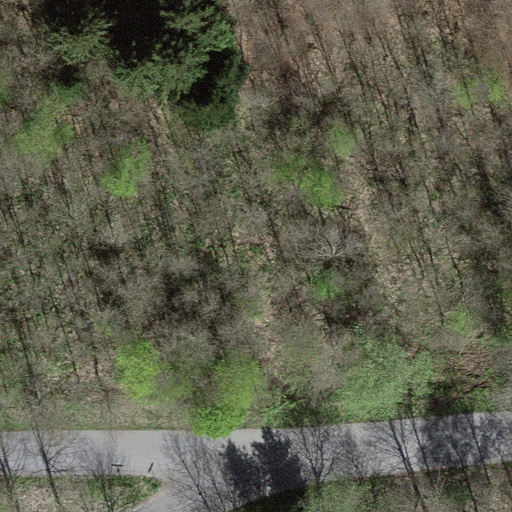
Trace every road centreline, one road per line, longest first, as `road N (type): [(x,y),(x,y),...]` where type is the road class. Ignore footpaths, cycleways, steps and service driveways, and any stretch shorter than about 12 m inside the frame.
road 1 (unclassified): [(286,451),(0,453)]
road 2 (unclassified): [(511,434),(286,451)]
road 3 (unclassified): [(171,511),(286,451)]
